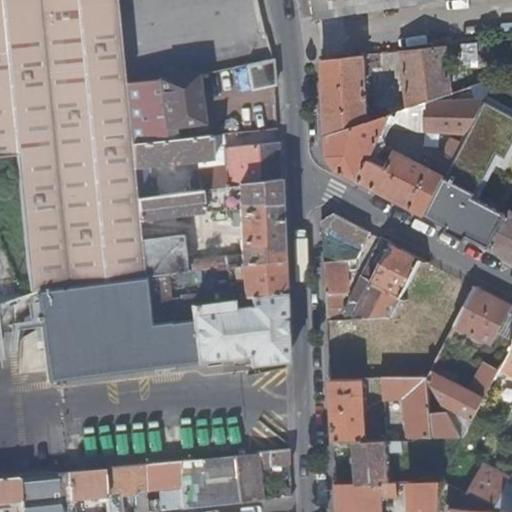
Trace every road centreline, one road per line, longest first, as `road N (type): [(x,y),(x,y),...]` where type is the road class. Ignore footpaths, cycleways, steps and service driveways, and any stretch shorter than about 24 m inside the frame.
road 1 (residential): [(303,500),(290,172)]
road 2 (unclassified): [(290,172),(329,181),(511,277)]
road 3 (residential): [(290,172),(279,0)]
